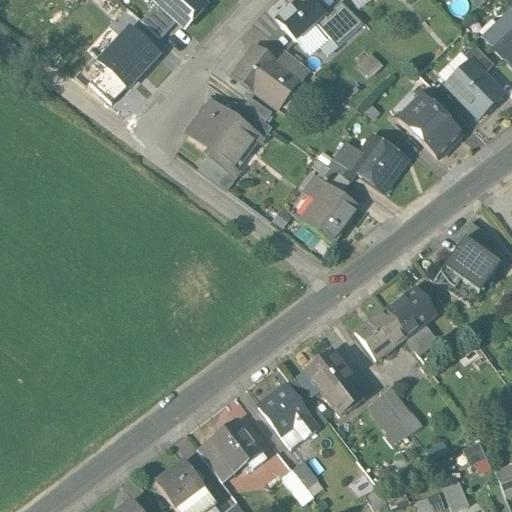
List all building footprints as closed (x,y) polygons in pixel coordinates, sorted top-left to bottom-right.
[(205,9),(195,0),(164,0),(157,9),(184,33),(205,9)] [(316,27),(297,5),(276,23),(295,45),(316,27)] [(511,33),(493,52),(511,70),(511,33)] [(493,70),(474,50),(463,61),(469,67),(471,65),(484,79),(493,70)] [(116,51),(94,80),(119,98),(140,69),(116,51)] [(299,83),(254,51),(232,81),(277,114),(299,83)] [(484,79),(471,65),(469,67),(446,89),(478,123),(503,99),(484,79)] [(446,109),(427,90),(418,99),(437,117),(446,109)] [(437,117),(418,99),(417,101),(419,103),(400,123),(397,121),(396,122),(437,163),(460,139),(437,117)] [(254,140),(227,120),(228,119),(211,107),(187,140),(210,157),(206,163),(227,177),(254,140)] [(375,144),(364,160),(345,147),(333,163),(355,178),(380,196),(391,181),(389,180),(401,162),(375,144)] [(355,178),(333,163),(327,172),(349,187),(355,178)] [(327,172),(323,169),(316,179),(341,198),(349,187),(327,172)] [(341,198),(316,179),(302,197),(314,206),(301,224),(331,246),(358,210),(341,198)] [(463,244),(443,273),(478,298),(499,269),(480,256),(490,242),(469,227),(459,242),(463,244)] [(434,320),(414,292),(384,314),(405,341),(434,320)] [(405,341),(384,314),(355,336),(375,363),(405,341)] [(361,396),(331,354),(305,373),(339,420),(360,405),(356,399),(361,396)] [(310,419),(287,388),(259,409),(291,452),(318,432),(309,420),(310,419)] [(425,434),(391,393),(368,411),(403,453),(425,434)] [(260,455),(257,450),(238,425),(224,436),(223,435),(209,445),(232,476),(260,455)] [(479,447),(463,453),(469,470),(473,468),(476,476),(488,472),(479,447)] [(301,462),(279,479),(300,506),(323,489),(301,462)] [(184,465),(155,487),(173,511),(209,511),(216,508),(184,465)] [(511,502),(511,471),(495,478),(506,505),(511,502)] [(444,497),(449,511),(467,511),(459,491),(444,497)] [(378,498),(367,505),(371,511),(380,511),(385,509),(380,501),(378,498)]
